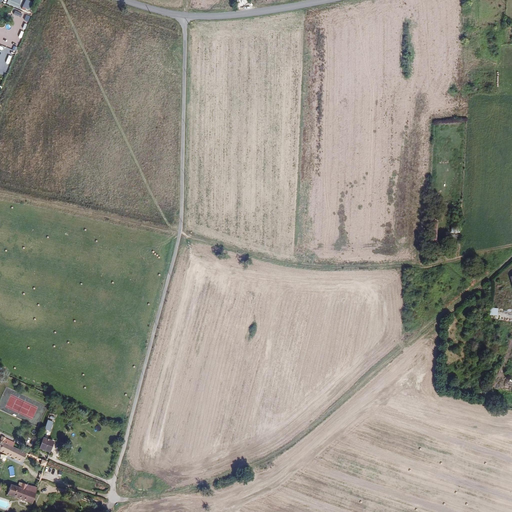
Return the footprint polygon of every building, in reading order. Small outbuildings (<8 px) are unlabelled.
[(0,15),(7,16),(9,9),(2,7),(0,15)] [(48,416),(45,426),(51,428),(55,419),(48,416)] [(5,434),(0,447),(21,458),(25,448),(14,443),(15,438),(5,434)] [(40,446),(50,449),(54,438),(44,434),(40,446)] [(37,457),(38,454),(38,452),(31,448),(29,450),(29,453),(37,457)] [(32,500),(36,490),(25,486),(27,481),(22,479),(20,484),(9,480),(9,482),(6,491),(32,500)] [(36,490),(38,485),(27,481),(25,486),(36,490)]
